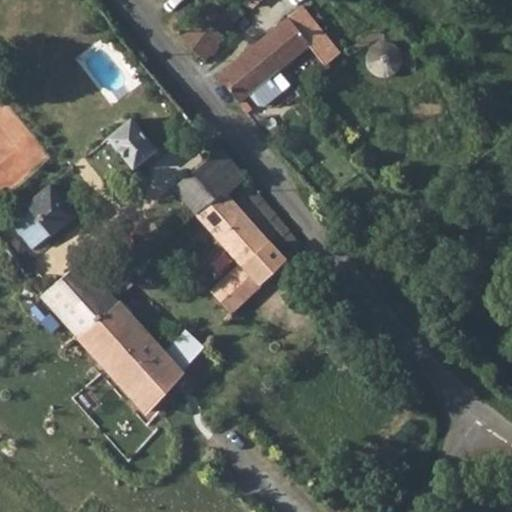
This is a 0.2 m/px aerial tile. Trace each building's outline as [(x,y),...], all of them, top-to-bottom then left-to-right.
[(209,3),(181,35),(192,49),(205,58),(244,15),(232,5),(223,16),(209,3)] [(303,6),(259,40),(280,68),(324,31),(303,6)] [(240,101),(280,68),(259,40),(218,73),(240,101)] [(137,167),(160,149),(136,120),(111,139),(137,167)] [(225,191),(228,195),(232,193),(249,177),(227,150),(220,152),(177,188),(200,213),(225,191)] [(52,185),(29,204),(53,234),(61,226),(76,216),(52,185)] [(247,299),(289,260),(232,193),(228,195),(225,191),(200,213),(245,264),(217,291),(237,313),(249,301),(247,299)] [(71,237),(61,226),(53,234),(30,254),(37,263),(71,237)] [(86,262),(44,295),(77,331),(117,296),(110,288),(86,262)] [(77,331),(148,410),(203,350),(188,337),(168,355),(121,300),(131,292),(125,283),(141,271),(136,265),(110,288),(117,296),(77,331)] [(486,272),(482,268),(467,281),(472,285),(486,272)]
